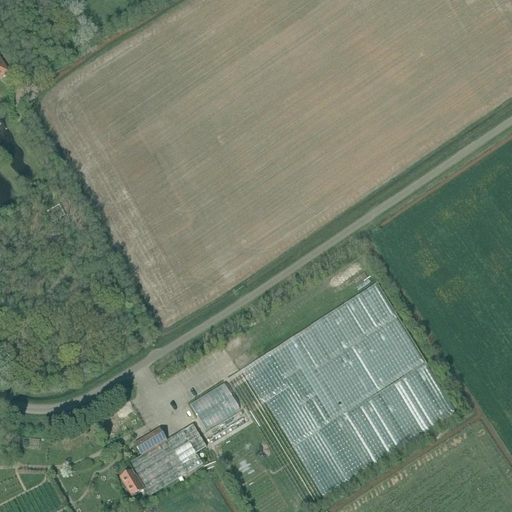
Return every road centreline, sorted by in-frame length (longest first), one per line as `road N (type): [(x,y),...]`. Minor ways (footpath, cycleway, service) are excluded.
road 1 (unclassified): [(0,407),(64,405),(511,109)]
road 2 (unclassified): [(0,338),(32,314),(47,289),(64,215),(27,139),(0,55)]
